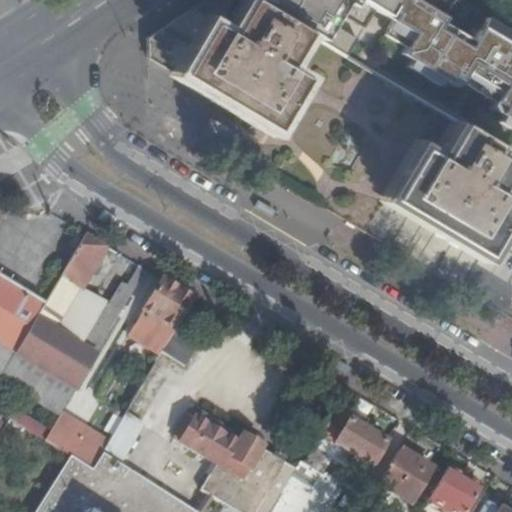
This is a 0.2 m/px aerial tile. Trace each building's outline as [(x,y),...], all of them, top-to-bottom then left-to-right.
[(258,0),(199,0),(144,35),(145,48),(169,64),(221,95),(267,124),(298,73),(281,63),(303,27),(258,0)] [(511,32),(484,16),(473,33),(442,15),(449,4),(443,0),(258,0),(303,27),(342,52),(368,11),(387,22),(380,33),(401,46),(398,51),(408,58),(404,64),(436,84),(440,77),(453,85),(456,80),(490,101),(487,106),(500,114),(496,121),(511,130),(511,32)] [(510,200),(489,187),(511,154),(455,120),(433,154),(416,144),(385,193),(478,251),(510,200)] [(84,237),(77,248),(45,303),(63,315),(81,287),(83,288),(108,246),(86,233),(84,237)] [(79,234),(73,244),(77,248),(84,237),(79,234)] [(130,286),(124,282),(111,306),(122,313),(148,270),(141,266),(130,286)] [(0,277),(0,343),(15,353),(36,319),(44,305),(0,277)] [(158,325),(160,321),(175,330),(177,327),(194,298),(162,279),(143,310),(148,313),(146,317),(158,325)] [(83,288),(81,287),(63,315),(53,330),(96,357),(122,313),(111,306),(83,288)] [(45,303),(44,305),(36,319),(53,330),(63,315),(45,303)] [(53,330),(36,319),(15,353),(42,371),(76,392),(96,357),(53,330)] [(177,327),(175,330),(158,358),(182,372),(200,341),(177,327)] [(0,378),(15,353),(0,343),(0,378)] [(42,371),(15,353),(0,378),(0,413),(11,420),(45,442),(52,430),(5,401),(13,387),(61,417),(63,414),(76,392),(42,371)] [(168,372),(155,364),(108,442),(103,450),(120,460),(142,424),(138,421),(168,372)] [(313,400),(327,408),(341,386),(327,377),(313,400)] [(216,467),(202,490),(238,511),(271,511),(297,469),(195,405),(173,439),(216,467)] [(324,473),(340,447),(348,452),(354,456),(370,465),(385,442),(348,420),(347,421),(335,413),(306,462),(324,473)] [(52,430),(45,442),(69,457),(91,470),(100,454),(103,450),(108,442),(63,414),(61,417),(52,430)] [(431,471),(399,451),(379,485),(411,505),(431,471)] [(354,456),(348,452),(345,457),(351,461),(354,456)] [(100,454),(91,470),(157,511),(192,511),(164,494),(100,454)] [(157,511),(91,470),(69,457),(35,511),(157,511)] [(449,469),(431,502),(448,511),(464,511),(480,487),(449,469)] [(501,511),(487,503),(481,511),(501,511)]
